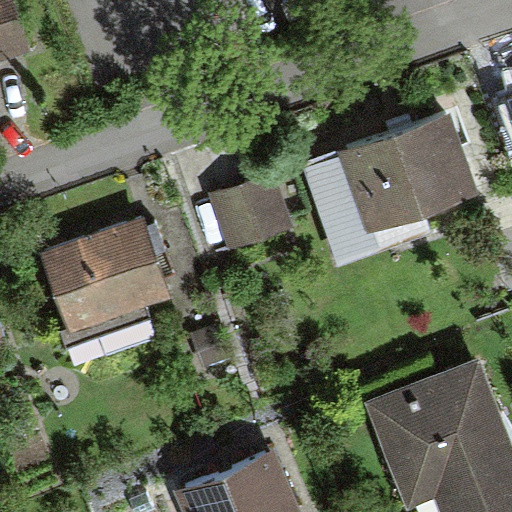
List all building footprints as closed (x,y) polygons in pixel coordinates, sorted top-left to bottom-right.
[(0,0),(0,54),(33,43),(17,0),(0,0)] [(511,67),(496,74),(511,116),(511,67)] [(452,98),(303,151),(340,256),(434,223),(424,196),(479,177),(452,98)] [(275,162),(210,186),(230,241),(295,218),(275,162)] [(146,206),(43,243),(70,317),(60,321),(68,343),(101,331),(108,348),(159,330),(148,298),(176,288),(146,206)] [(0,311),(0,347),(11,343),(0,311)] [(215,317),(191,327),(205,362),(229,352),(215,317)] [(511,511),(511,426),(480,345),(365,391),(409,501),(435,490),(443,511),(511,511)] [(186,511),(306,511),(277,439),(174,481),(186,511)]
